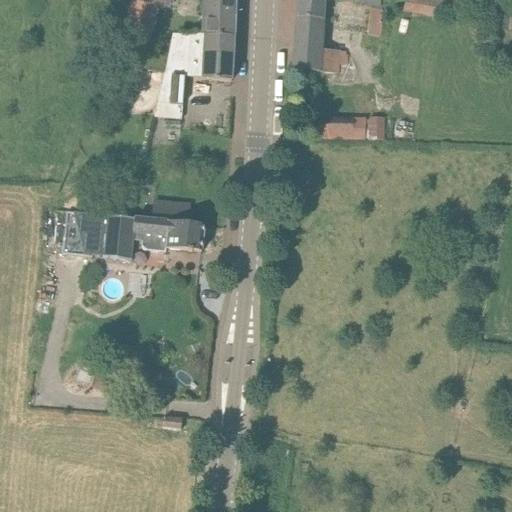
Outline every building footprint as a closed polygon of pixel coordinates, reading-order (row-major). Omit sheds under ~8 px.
[(189,35),(234,37),(235,0),(147,0),(147,4),(131,1),(118,43),(131,46),(136,30),(151,35),(159,7),(169,9),(170,0),(202,0),(201,35),(189,35)] [(297,0),(292,71),(339,74),(339,65),(347,65),(347,52),(323,51),(325,20),(324,20),(325,0),(327,0),(330,0),(330,1),(370,6),(367,35),(380,36),(384,8),(380,8),(380,0),(297,0)] [(404,0),(403,12),(440,18),(441,8),(459,10),(459,5),(490,11),(492,1),(489,0),(404,0)] [(200,80),(231,82),(234,37),(189,35),(172,35),(154,118),(181,121),(184,77),(201,78),(200,80)] [(317,118),(317,125),(316,140),(384,141),(385,118),(369,118),(369,121),(365,121),(365,118),(317,118)] [(167,223),(188,225),(190,204),(153,201),(151,220),(167,221),(167,223)] [(204,226),(188,225),(167,223),(167,221),(151,220),(108,218),(70,214),(67,254),(105,257),(133,261),(135,240),(149,242),(149,247),(164,248),(164,249),(201,253),(204,226)] [(183,418),(164,417),(163,430),(182,432),(183,418)]
